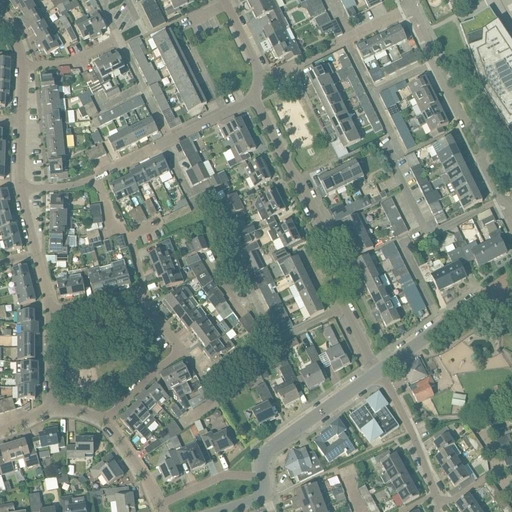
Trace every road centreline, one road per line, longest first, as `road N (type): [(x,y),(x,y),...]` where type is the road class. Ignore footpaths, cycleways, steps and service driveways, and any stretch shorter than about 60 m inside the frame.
road 1 (residential): [(374,373),(316,248),(315,213),(256,98)]
road 2 (residential): [(22,190),(99,177),(256,98)]
road 3 (residential): [(416,8),(459,120),(480,128),(503,204)]
road 4 (residential): [(105,423),(184,349),(145,294)]
road 5 (residential): [(441,511),(381,367)]
road 6 (residential): [(265,473),(271,444),(374,373)]
road 7 (residential): [(381,367),(501,286)]
